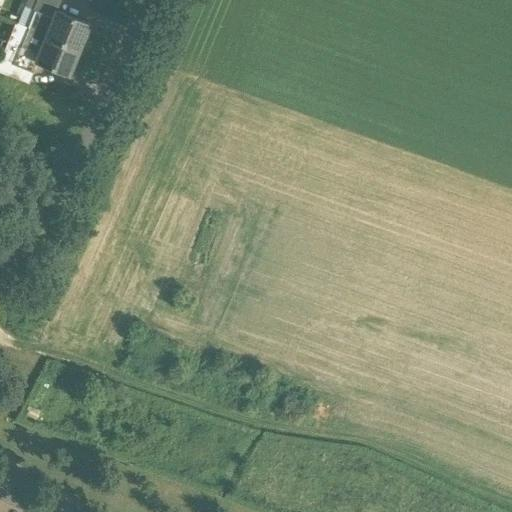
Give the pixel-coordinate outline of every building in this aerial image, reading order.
[(59,0),(36,0),(36,1),(55,9),(59,0)] [(87,24),(55,10),(55,9),(36,1),(32,10),(51,18),(44,35),(77,49),(87,24)] [(44,35),(31,30),(25,43),(28,44),(27,48),(36,52),(44,35)] [(77,49),(44,35),(36,52),(27,48),(18,44),(14,54),(34,62),(34,60),(66,73),(77,49)] [(9,40),(1,59),(10,63),(14,54),(18,44),(9,40)] [(34,62),(14,54),(11,63),(30,71),(34,62)]
